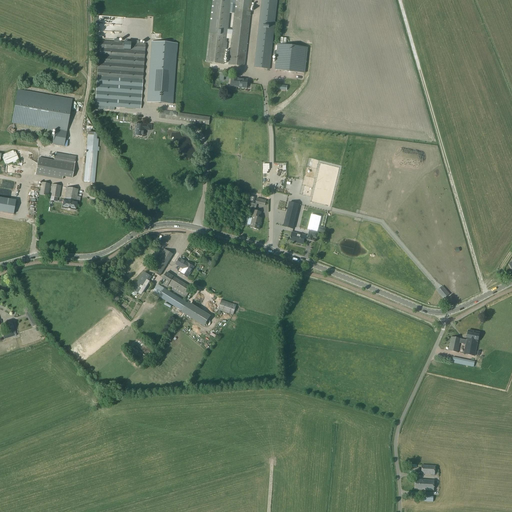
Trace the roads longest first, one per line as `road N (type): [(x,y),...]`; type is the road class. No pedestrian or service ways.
road 1 (track): [(399,0),(484,288)]
road 2 (tertiary): [(0,266),(48,254),(92,257),(172,224),(268,250)]
road 3 (tertiary): [(442,313),(268,250)]
